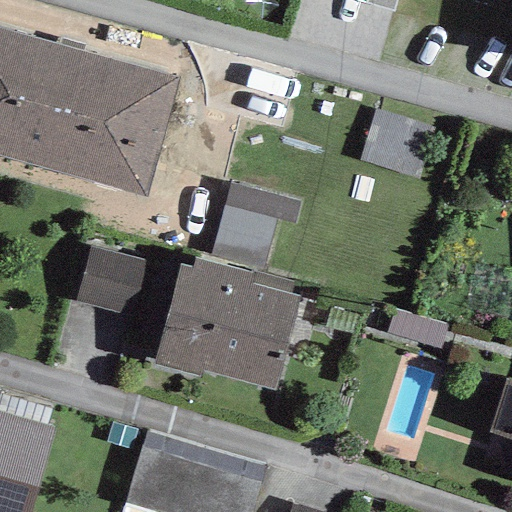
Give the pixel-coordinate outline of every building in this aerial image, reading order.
[(396,0),(355,0),(393,11),(396,0)] [(0,156),(49,171),(82,51),(0,28),(0,156)] [(82,51),(49,171),(147,198),(181,78),(82,51)] [(375,109),(359,160),(417,178),(433,127),(375,109)] [(231,184),(210,256),(260,270),(274,220),(293,225),(299,203),(231,184)] [(143,259),(89,245),(75,301),(129,314),(143,259)] [(191,269),(179,265),(153,364),(200,377),(202,371),(272,391),(298,297),(289,294),(291,282),(195,258),(191,269)] [(447,324),(394,308),(386,332),(439,349),(447,324)] [(511,381),(506,380),(488,433),(511,441),(511,381)] [(0,394),(0,411),(47,425),(51,409),(0,394)] [(0,511),(29,511),(54,427),(47,425),(0,411),(0,511)] [(251,511),(265,466),(148,430),(124,503),(153,511),(251,511)] [(322,511),(291,502),(288,511),(322,511)]
